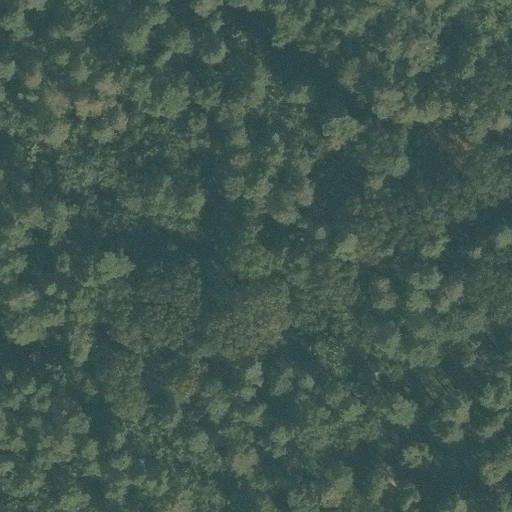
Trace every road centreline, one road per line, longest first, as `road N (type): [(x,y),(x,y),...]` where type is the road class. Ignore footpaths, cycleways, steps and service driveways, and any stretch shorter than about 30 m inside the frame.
road 1 (track): [(231,0),(511,209)]
road 2 (track): [(511,327),(476,354),(384,389),(230,511)]
